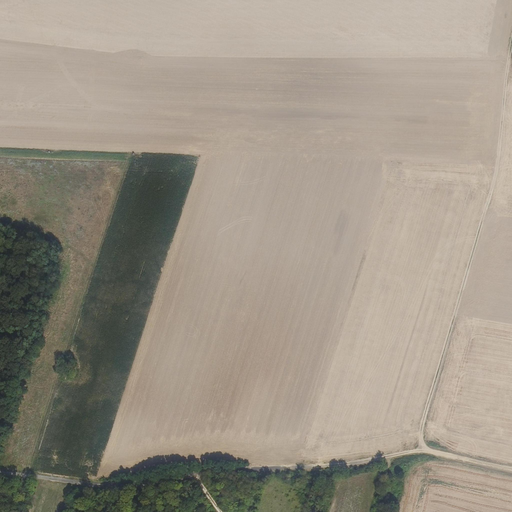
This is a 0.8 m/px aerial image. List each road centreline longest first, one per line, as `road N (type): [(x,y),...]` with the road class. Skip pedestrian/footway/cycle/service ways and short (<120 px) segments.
road 1 (track): [(511,58),(497,160),(421,449)]
road 2 (track): [(193,473),(421,449),(511,467)]
road 3 (track): [(0,473),(99,483),(193,473)]
